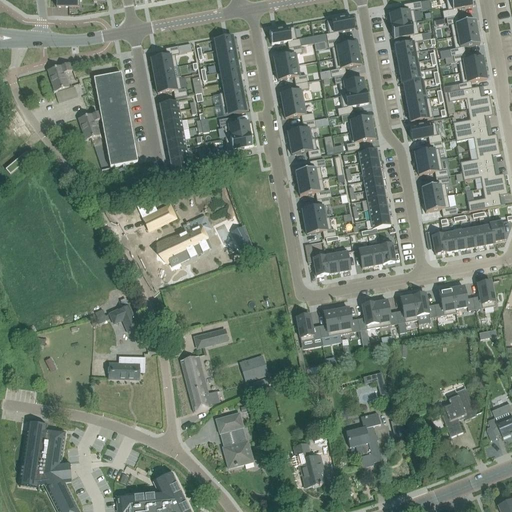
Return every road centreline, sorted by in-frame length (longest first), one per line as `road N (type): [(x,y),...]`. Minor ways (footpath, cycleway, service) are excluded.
road 1 (residential): [(175,454),(163,359),(141,277),(19,98),(8,74),(18,39)]
road 2 (residential): [(242,10),(297,278),(318,294),(423,276)]
road 3 (residential): [(368,0),(371,59),(382,114),(399,146),(423,276)]
road 4 (residential): [(175,454),(98,420),(1,405)]
road 5 (residential): [(487,0),(508,131)]
road 6 (residential): [(157,159),(134,31)]
